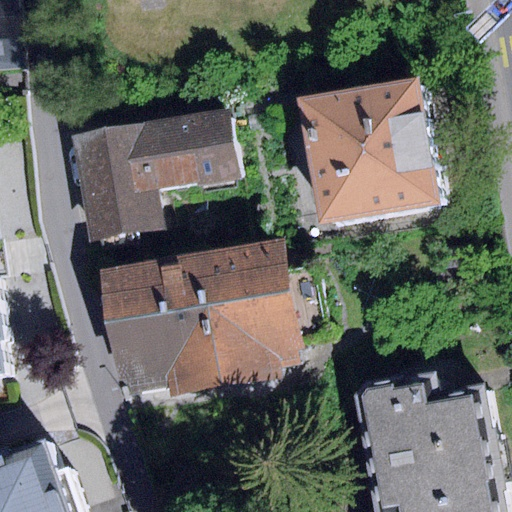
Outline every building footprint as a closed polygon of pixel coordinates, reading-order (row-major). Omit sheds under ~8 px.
[(0,0),(0,62),(28,60),(22,0),(0,0)] [(307,102),(329,227),(449,206),(427,81),(307,102)] [(199,192),(241,184),(228,110),(68,138),(87,241),(171,226),(164,189),(198,183),(199,192)] [(297,336),(326,332),(315,269),(283,275),(278,245),(103,273),(123,394),(168,386),(170,396),(285,377),(283,366),(302,363),(297,336)] [(0,373),(16,371),(0,265),(0,373)] [(502,511),(480,390),(438,398),(434,374),(401,380),(400,375),(365,382),(354,396),(375,511),(502,511)] [(62,482),(49,449),(0,466),(0,511),(88,511),(75,477),(62,482)]
